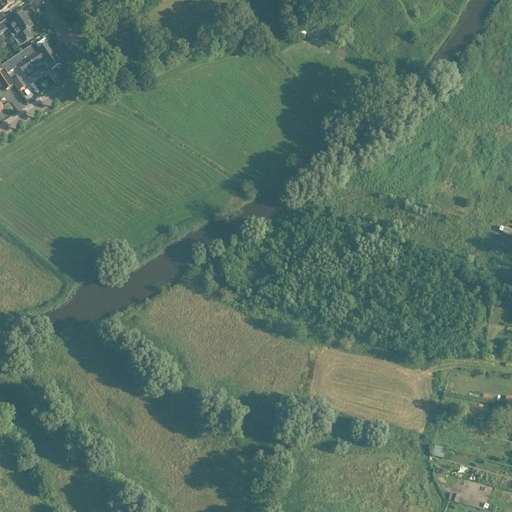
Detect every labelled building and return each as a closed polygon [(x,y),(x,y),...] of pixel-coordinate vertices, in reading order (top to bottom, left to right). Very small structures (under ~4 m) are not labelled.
[(2,12),(6,9),(14,3),(12,0),(0,0),(0,12),(1,11),(2,12)] [(19,47),(32,39),(27,31),(33,28),(24,15),(20,18),(16,13),(0,24),(0,35),(8,31),(19,47)] [(34,45),(2,66),(8,74),(18,67),(24,75),(34,68),(44,61),(51,71),(60,64),(51,50),(48,45),(40,51),(38,52),(34,45)] [(0,86),(0,87),(2,86),(5,91),(12,86),(8,80),(2,70),(3,69),(0,65),(0,86)] [(19,77),(14,81),(20,90),(24,87),(21,84),(23,83),(19,77)] [(498,298),(493,302),(497,307),(502,303),(498,298)] [(441,458),(443,450),(436,449),(434,456),(441,458)] [(482,475),(480,482),(486,484),(488,477),(482,475)] [(458,503),(460,496),(451,494),(449,501),(458,503)]
